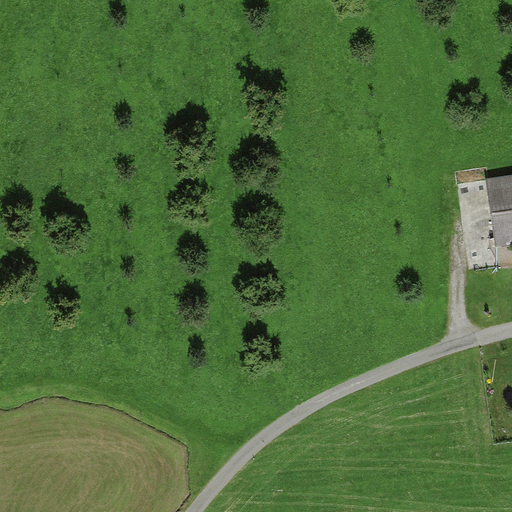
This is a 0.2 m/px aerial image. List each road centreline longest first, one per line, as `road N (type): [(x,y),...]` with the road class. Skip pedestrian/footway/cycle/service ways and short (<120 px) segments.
road 1 (track): [(201,511),(246,453),(346,394),(511,335)]
road 2 (track): [(468,179),(459,350)]
